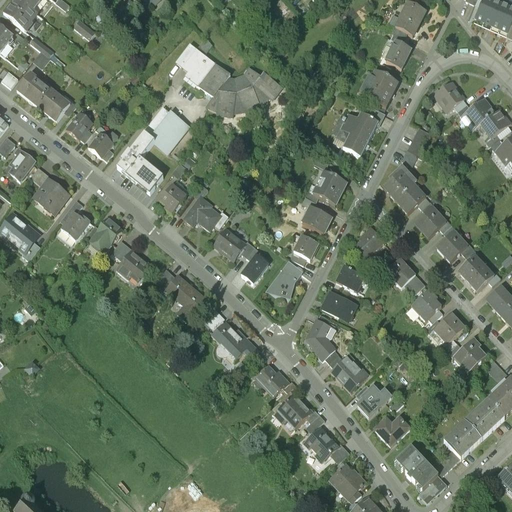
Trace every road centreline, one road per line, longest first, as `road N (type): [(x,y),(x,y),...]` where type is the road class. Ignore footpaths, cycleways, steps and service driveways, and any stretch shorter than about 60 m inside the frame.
road 1 (residential): [(282,348),(0,106)]
road 2 (residential): [(366,192),(430,70),(470,53),(495,62),(511,81)]
road 3 (residential): [(366,192),(511,350)]
road 4 (residential): [(409,511),(282,348)]
road 5 (residential): [(282,348),(366,192)]
